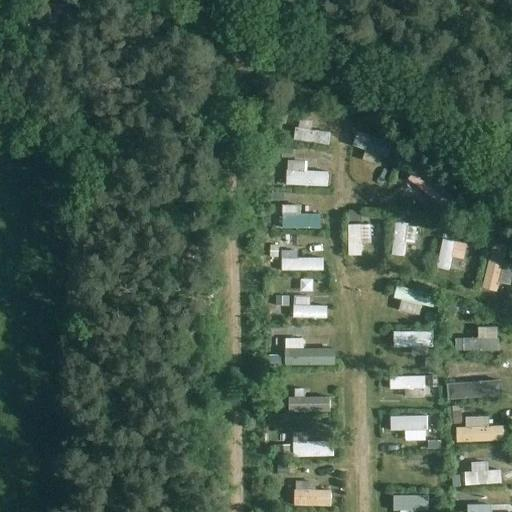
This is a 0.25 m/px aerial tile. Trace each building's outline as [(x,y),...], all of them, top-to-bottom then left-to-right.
[(305,128),(333,131),(335,120),(317,118),(318,110),(307,109),(305,128)] [(348,147),(385,163),(391,150),(354,133),(348,147)] [(405,148),(396,145),(393,154),(402,157),(405,148)] [(302,169),(301,157),(280,158),(281,187),(324,185),(323,167),(302,169)] [(398,182),(427,205),(441,189),(411,165),(398,182)] [(284,202),(284,194),(274,194),(274,202),(284,202)] [(276,229),(317,228),(317,211),(296,212),(295,202),(275,203),(276,229)] [(362,211),(348,211),(348,222),(362,223),(362,211)] [(382,256),(402,256),(401,220),(380,221),(382,256)] [(446,224),(445,234),(453,236),(455,225),(446,224)] [(446,271),(450,239),(435,237),(431,269),(446,271)] [(505,263),(498,261),(503,243),(488,238),(476,283),(498,289),(505,263)] [(279,246),(270,246),(270,259),(279,259),(279,246)] [(429,306),(430,291),(383,291),(383,306),(429,306)] [(289,299),(277,299),(277,307),(288,307),(289,299)] [(451,305),(445,312),(452,318),(458,311),(451,305)] [(428,349),(429,330),(387,330),(386,349),(428,349)] [(292,362),(322,363),(323,340),(293,339),(292,362)] [(464,340),(456,340),(455,351),(464,351),(464,340)] [(426,360),(426,370),(436,370),(436,360),(426,360)] [(420,375),(383,377),(383,391),(420,389),(420,375)] [(441,376),(427,377),(428,389),(441,389),(441,376)] [(461,391),(448,391),(448,401),(462,400),(461,391)] [(283,415),(321,416),(322,394),(284,393),(283,415)] [(283,409),(283,399),(270,399),(270,409),(283,409)] [(463,412),(453,412),(453,425),(463,425),(463,412)] [(422,415),(385,415),(384,430),(421,431),(422,415)] [(441,441),(428,441),(428,451),(441,451),(441,441)] [(291,458),(290,446),(275,446),(275,458),(291,458)] [(387,472),(418,474),(420,450),(389,448),(387,472)] [(290,476),(290,466),(287,466),(277,466),(277,476),(290,476)] [(302,477),(302,488),(326,488),(326,477),(302,477)] [(460,477),(452,477),(453,488),(461,488),(460,477)] [(327,489),(300,490),(300,478),(281,479),(283,509),(328,507),(327,489)] [(418,511),(418,495),(388,496),(389,508),(403,508),(403,511),(418,511)]
